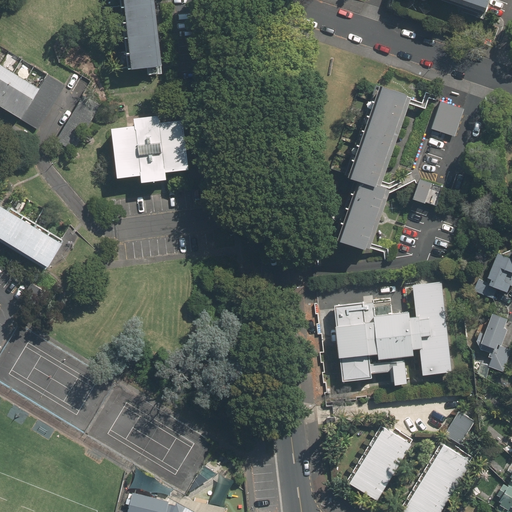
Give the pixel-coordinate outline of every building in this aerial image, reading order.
[(464,0),(464,2),(484,9),(486,0),(464,0)] [(153,18),(151,2),(120,5),(121,21),(153,18)] [(154,33),(153,18),(121,21),(123,36),(154,33)] [(156,48),(154,33),(123,36),(124,51),(156,48)] [(157,63),(156,48),(124,51),(126,66),(157,63)] [(0,64),(0,106),(19,118),(37,86),(0,64)] [(47,74),(21,119),(38,129),(64,84),(47,74)] [(383,87),(378,102),(405,111),(410,96),(383,87)] [(83,96),(57,141),(74,151),(100,106),(83,96)] [(441,101),(432,127),(456,136),(465,110),(441,101)] [(378,102),(373,117),(400,126),(405,111),(378,102)] [(133,117),(133,125),(110,127),(116,176),(140,173),(141,181),(166,178),(165,169),(189,167),(184,118),(159,121),(158,114),(133,117)] [(373,117),(367,132),(394,141),(400,126),(373,117)] [(367,132),(362,147),(389,156),(394,141),(367,132)] [(362,147),(357,162),(384,171),(389,156),(362,147)] [(357,162),(352,177),(363,181),(379,186),(384,171),(357,162)] [(425,203),(426,201),(435,205),(441,190),(432,187),(433,184),(421,179),(413,198),(425,203)] [(381,204),(386,189),(379,186),(363,181),(358,196),(381,204)] [(376,219),(381,204),(358,196),(353,211),(376,219)] [(60,239),(0,202),(0,241),(42,268),(60,239)] [(371,234),(376,219),(353,211),(348,226),(371,234)] [(366,249),(371,234),(348,226),(343,241),(366,249)] [(508,291),(511,279),(511,249),(502,254),(498,252),(488,277),(491,279),(491,280),(480,276),(474,291),(493,298),(497,287),(508,291)] [(414,352),(423,351),(426,374),(451,371),(441,281),(416,284),(420,318),(411,319),(410,310),(374,314),(375,323),(368,324),(366,301),(336,304),(338,328),(335,328),(338,361),(342,361),(344,381),(374,378),(371,357),(378,356),(379,362),(392,361),(395,388),(409,387),(406,359),(415,358),(414,352)] [(484,333),(479,332),(477,340),(480,348),(490,351),(489,356),(491,357),(488,366),(503,371),(511,347),(502,344),(507,328),(504,327),(507,318),(492,312),(484,333)] [(445,434),(460,443),(473,420),(459,411),(445,434)] [(348,481),(376,499),(412,442),(384,425),(348,481)] [(399,511),(440,511),(472,459),(442,441),(399,511)] [(500,495),(495,503),(499,505),(497,508),(503,511),(511,511),(511,486),(505,482),(498,494),(500,495)] [(197,511),(169,496),(168,500),(134,491),(128,511),(197,511)] [(169,496),(197,511),(224,511),(227,506),(170,494),(169,496)]
